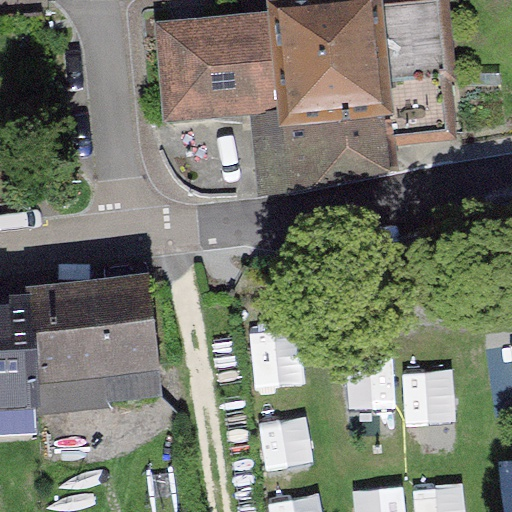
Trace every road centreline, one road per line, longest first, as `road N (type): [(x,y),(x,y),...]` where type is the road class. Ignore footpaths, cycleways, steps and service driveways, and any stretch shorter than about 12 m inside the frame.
road 1 (residential): [(121,226),(390,210),(511,188)]
road 2 (residential): [(108,0),(121,226)]
road 3 (track): [(511,307),(326,336)]
road 4 (residential): [(0,234),(121,226)]
